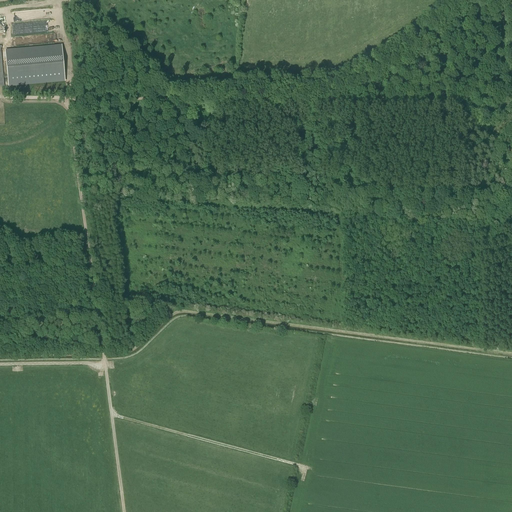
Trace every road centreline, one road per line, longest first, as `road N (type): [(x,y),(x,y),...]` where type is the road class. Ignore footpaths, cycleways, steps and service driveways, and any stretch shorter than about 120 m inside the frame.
road 1 (track): [(0,96),(318,91),(417,40),(459,0)]
road 2 (unknown): [(67,97),(103,355)]
